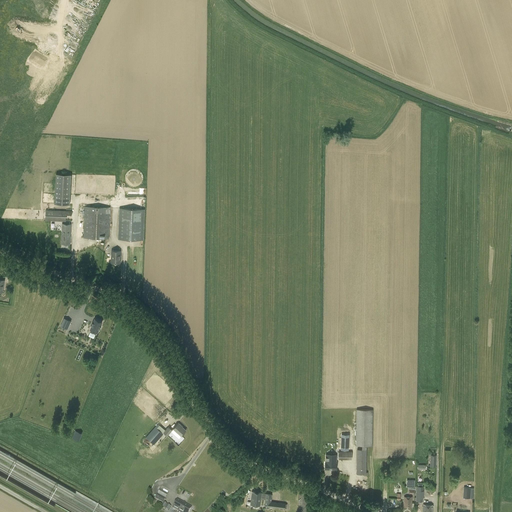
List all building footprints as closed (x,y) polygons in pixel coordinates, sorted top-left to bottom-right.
[(69,204),(71,174),(56,174),(54,204),(69,204)] [(84,237),(108,238),(109,207),(85,206),(84,237)] [(120,208),(118,239),(143,240),(144,209),(120,208)] [(72,209),(67,209),(67,211),(46,210),(45,220),(66,221),(66,215),(72,215),(72,209)] [(61,243),(70,244),(71,224),(62,224),(61,243)] [(111,250),(111,262),(120,263),(120,251),(111,250)] [(64,318),(61,327),(67,329),(70,321),(64,318)] [(102,322),(95,319),(93,322),(91,325),(92,325),(90,329),(91,329),(90,332),(95,334),(96,332),(97,332),(99,328),(100,329),(101,326),(100,325),(102,322)] [(371,406),(358,406),(358,409),(356,409),(356,445),(362,445),(362,449),(357,449),(357,474),(368,474),(368,472),(366,472),(367,445),(372,445),(373,409),(371,409),(371,406)] [(158,423),(146,437),(150,441),(147,444),(151,447),(163,432),(167,436),(173,430),(169,426),(166,430),(158,423)] [(173,429),(181,435),(186,430),(180,425),(181,425),(178,423),(173,429)] [(79,441),(82,433),(75,430),(72,438),(79,441)] [(339,459),(352,459),(352,452),(339,451),(339,459)] [(325,469),(336,469),(337,462),(336,462),(336,456),(326,455),(326,462),(325,462),(325,469)] [(464,487),(463,498),(473,498),(474,488),(464,487)] [(168,494),(160,490),(157,494),(165,498),(168,494)] [(252,491),(250,504),(260,505),(260,499),(265,500),(264,506),(285,509),(285,504),(271,502),(272,494),(266,493),(261,493),(261,492),(252,491)] [(155,498),(163,503),(165,498),(157,494),(155,498)] [(404,496),(403,506),(411,507),(412,497),(404,496)] [(177,499),(172,508),(178,511),(181,508),(182,505),(183,503),(177,499)] [(169,511),(171,507),(163,503),(161,507),(169,511)] [(188,511),(191,507),(183,503),(182,505),(181,508),(178,511),(179,511),(178,511),(188,511)]
